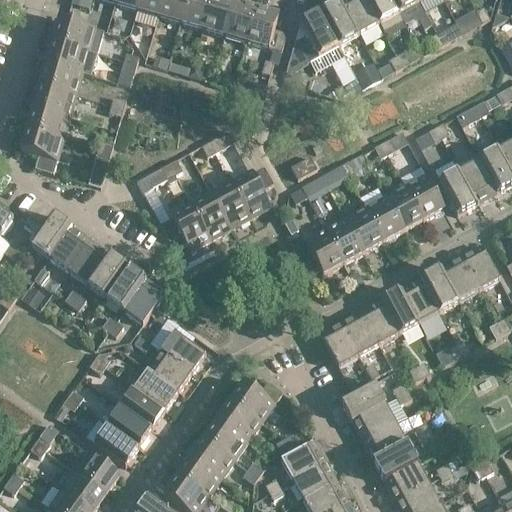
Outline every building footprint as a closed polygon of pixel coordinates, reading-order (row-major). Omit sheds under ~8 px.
[(140,0),(116,0),(114,8),(137,14),(140,0)] [(164,0),(140,0),(137,14),(159,20),(164,0)] [(188,0),(164,0),(159,20),(181,27),(188,0)] [(212,0),(188,0),(181,27),(203,33),(212,0)] [(235,3),(223,0),(212,0),(203,33),(225,40),(235,3)] [(379,29),(362,0),(351,0),(340,6),(358,40),(379,29)] [(398,18),(388,0),(362,0),(379,29),(398,18)] [(418,7),(414,0),(388,0),(398,18),(418,7)] [(257,10),(235,3),(225,40),(246,46),(257,10)] [(358,40),(340,6),(321,17),(338,51),(358,40)] [(279,16),(257,10),(246,46),(281,56),(286,38),(274,34),(279,16)] [(88,13),(80,11),(77,23),(85,26),(88,13)] [(483,12),(475,17),(482,28),(490,24),(483,12)] [(68,17),(66,24),(75,26),(77,19),(68,17)] [(344,61),(338,51),(321,17),(300,28),(306,40),(295,47),(298,52),(291,56),(285,79),(306,67),(307,68),(309,66),(315,77),(344,61)] [(482,28),(475,17),(468,21),(474,32),(482,28)] [(96,34),(59,23),(52,45),(89,56),(96,34)] [(443,34),(436,39),(442,50),(450,46),(443,34)] [(442,50),(436,39),(428,43),(434,54),(442,50)] [(89,56),(52,45),(46,67),(82,78),(89,56)] [(511,71),(511,45),(501,51),(511,71)] [(403,56),(396,60),(402,72),(409,68),(403,56)] [(126,58),(124,66),(136,70),(139,61),(126,58)] [(402,72),(396,60),(388,65),(394,76),(402,72)] [(156,61),(153,70),(165,74),(168,64),(156,61)] [(261,77),(270,80),(273,67),(265,65),(261,77)] [(136,70),(124,66),(121,74),(134,78),(136,70)] [(372,66),(353,76),(362,93),(381,83),(372,66)] [(82,78),(46,67),(39,89),(76,100),(82,78)] [(170,67),(167,74),(187,80),(189,72),(170,67)] [(189,72),(187,80),(199,84),(201,76),(198,71),(191,68),(189,72)] [(236,84),(233,93),(243,96),(245,90),(242,86),(236,84)] [(245,90),(243,96),(262,102),(266,91),(252,86),(245,90)] [(76,100),(39,89),(33,111),(70,122),(76,100)] [(113,102),(111,110),(124,113),(126,105),(113,102)] [(489,118),(482,106),(475,110),(481,122),(489,118)] [(124,113),(111,110),(108,118),(121,122),(124,113)] [(481,122),(475,110),(467,114),(474,126),(481,122)] [(70,122),(33,111),(27,133),(63,143),(70,122)] [(474,126),(467,114),(462,118),(468,129),(474,126)] [(449,140),(442,128),(435,132),(441,144),(449,140)] [(441,144),(435,132),(427,136),(434,148),(441,144)] [(63,143),(27,133),(20,155),(38,160),(35,173),(53,178),(63,143)] [(245,139),(230,135),(209,146),(214,158),(246,141),(245,139)] [(395,155),(389,144),(381,148),(388,159),(395,155)] [(101,145),(98,154),(111,158),(113,149),(101,145)] [(214,158),(209,146),(201,151),(207,162),(214,158)] [(511,146),(499,154),(511,177),(511,146)] [(388,159),(381,148),(374,152),(380,163),(388,159)] [(111,158),(98,154),(96,162),(97,162),(108,166),(111,158)] [(511,189),(511,177),(499,154),(479,165),(497,198),(511,189)] [(310,161),(310,162),(291,172),(298,185),(317,174),(311,163),(310,161)] [(108,166),(97,162),(89,188),(101,192),(108,166)] [(182,176),(176,164),(168,168),(175,180),(182,176)] [(497,198),(479,165),(459,175),(477,209),(497,198)] [(355,177),(349,166),(341,170),(347,181),(355,177)] [(175,180),(168,168),(161,172),(162,174),(138,187),(144,197),(175,180)] [(347,181),(341,170),(334,174),(340,185),(347,181)] [(264,172),(232,190),(251,223),(271,212),(262,195),(273,189),(264,172)] [(477,209),(459,175),(438,186),(457,220),(477,209)] [(425,180),(405,191),(423,225),(444,214),(425,180)] [(315,199),(309,187),(301,192),(308,203),(315,199)] [(251,223),(232,190),(212,201),(231,234),(251,223)] [(423,225),(405,191),(385,202),(403,236),(423,225)] [(231,234),(212,201),(192,212),(211,245),(231,234)] [(403,236),(385,202),(365,213),(383,246),(403,236)] [(319,204),(312,208),(318,219),(326,215),(319,204)] [(0,212),(0,239),(13,222),(0,212)] [(211,245),(192,212),(160,229),(170,246),(181,240),(190,257),(211,245)] [(383,246),(365,213),(345,224),(363,258),(383,246)] [(71,232),(52,218),(30,250),(49,263),(71,232)] [(28,222),(28,223),(23,229),(34,237),(39,230),(28,222)] [(292,224),(284,228),(291,239),(298,235),(292,224)] [(363,258),(345,224),(325,235),(343,268),(363,258)] [(90,245),(71,232),(49,263),(68,276),(90,245)] [(343,268),(325,235),(293,252),(302,269),(313,263),(323,280),(343,268)] [(108,258),(90,245),(68,276),(86,289),(108,258)] [(20,256),(10,248),(5,256),(15,264),(20,256)] [(499,284),(481,251),(461,262),(479,296),(499,284)] [(127,272),(108,258),(86,289),(105,303),(127,272)] [(479,296),(461,262),(441,273),(459,307),(479,296)] [(145,285),(127,272),(105,303),(123,316),(145,285)] [(49,278),(42,273),(34,284),(41,289),(49,278)] [(459,307),(441,273),(421,284),(439,317),(459,307)] [(357,275),(348,279),(354,290),(362,285),(357,275)] [(439,317),(421,284),(401,295),(419,328),(439,317)] [(165,298),(145,285),(123,316),(142,329),(155,312),(165,298)] [(7,292),(2,299),(13,307),(18,300),(7,292)] [(64,305),(71,310),(79,300),(72,295),(64,305)] [(419,328),(401,295),(381,306),(399,339),(419,328)] [(13,307),(2,299),(0,302),(0,307),(8,314),(13,307)] [(86,305),(79,300),(71,310),(78,315),(86,305)] [(399,339),(381,306),(360,317),(379,350),(399,339)] [(169,322),(158,315),(153,322),(164,330),(169,322)] [(379,350),(360,317),(340,328),(359,361),(379,350)] [(101,332),(108,337),(116,326),(109,321),(101,332)] [(504,323),(497,328),(503,339),(510,335),(504,323)] [(123,331),(116,326),(108,337),(115,342),(123,331)] [(359,361),(340,328),(319,340),(337,373),(359,361)] [(503,339),(497,328),(489,332),(495,343),(503,339)] [(174,337),(160,356),(191,378),(205,359),(174,337)] [(139,341),(134,348),(145,356),(150,349),(139,341)] [(464,345),(457,349),(463,360),(470,356),(464,345)] [(463,360),(457,349),(449,353),(456,364),(463,360)] [(191,378),(160,356),(147,375),(178,397),(191,378)] [(109,365),(99,358),(94,365),(104,372),(109,365)] [(104,372),(94,365),(89,372),(100,379),(104,372)] [(424,367),(417,371),(423,382),(430,378),(424,367)] [(365,373),(371,384),(379,380),(373,369),(365,373)] [(423,382),(417,371),(409,375),(415,387),(423,382)] [(178,397),(147,375),(133,394),(165,416),(178,397)] [(352,380),(345,384),(351,395),(358,391),(352,380)] [(243,387),(230,406),(261,428),(282,398),(266,387),(259,398),(243,387)] [(340,407),(351,427),(385,408),(374,388),(340,407)] [(392,395),(396,402),(408,396),(404,388),(392,395)] [(165,416),(133,394),(120,412),(152,435),(165,416)] [(83,403),(73,395),(68,402),(78,410),(83,403)] [(412,403),(408,396),(396,402),(400,410),(412,403)] [(78,410),(68,402),(63,409),(73,416),(78,410)] [(261,428),(230,406),(217,424),(248,447),(261,428)] [(396,428),(385,408),(351,427),(362,447),(396,428)] [(152,435),(120,412),(107,431),(139,453),(152,435)] [(85,443),(94,449),(126,472),(139,453),(107,431),(98,424),(85,443)] [(248,447),(217,424),(203,443),(235,465),(248,447)] [(407,448),(396,428),(362,447),(373,467),(407,448)] [(414,435),(418,442),(430,436),(425,428),(414,435)] [(434,443),(430,436),(418,442),(422,449),(434,443)] [(291,440),(283,443),(289,455),(297,451),(291,440)] [(51,449),(40,441),(35,448),(46,456),(51,449)] [(235,465),(203,443),(190,461),(221,483),(235,465)] [(289,455),(283,443),(275,448),(282,459),(289,455)] [(281,465),(292,486),(326,467),(314,446),(281,465)] [(46,456),(35,448),(30,455),(41,463),(46,456)] [(418,468),(407,448),(373,467),(384,487),(418,468)] [(119,480),(88,458),(75,477),(106,499),(119,480)] [(221,483),(190,461),(177,480),(208,502),(221,483)] [(493,477),(487,465),(479,469),(485,481),(493,477)] [(253,467),(248,474),(258,482),(263,475),(253,467)] [(337,487),(326,467),(292,486),(303,506),(337,487)] [(429,488),(418,468),(384,487),(395,507),(429,488)] [(436,475),(440,482),(451,476),(447,468),(436,475)] [(485,481),(479,469),(472,473),(478,485),(485,481)] [(258,482),(248,474),(243,482),(253,489),(258,482)] [(456,483),(451,476),(440,482),(444,490),(456,483)] [(96,511),(106,499),(75,477),(62,495),(85,511),(96,511)] [(24,486),(13,478),(8,485),(19,493),(24,486)] [(200,511),(208,502),(177,480),(163,499),(181,511),(200,511)] [(265,490),(270,498),(281,492),(277,484),(265,490)] [(19,493),(8,485),(3,492),(14,500),(19,493)] [(338,511),(347,507),(337,487),(303,506),(306,511),(338,511)] [(432,511),(440,508),(429,488),(395,507),(398,511),(432,511)] [(285,499),(281,492),(270,498),(273,505),(285,499)] [(85,511),(62,495),(49,511),(85,511)] [(164,511),(148,500),(139,511),(164,511)]
